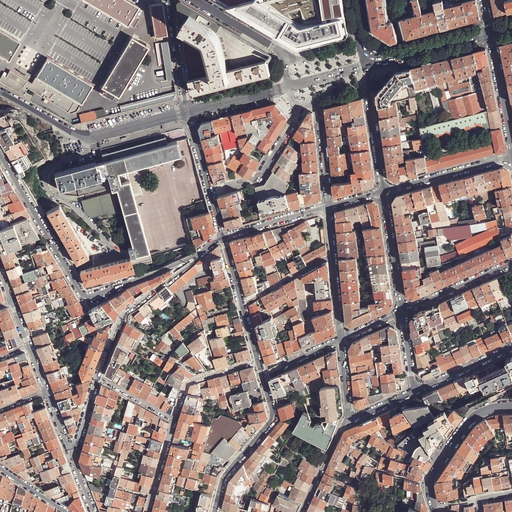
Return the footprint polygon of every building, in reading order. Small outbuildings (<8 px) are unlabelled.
[(85,0),(106,12),(128,25),(130,23),(134,15),(140,7),(128,0),(85,0)] [(343,0),(257,0),(227,8),(263,29),(299,50),(349,37),(343,0)] [(419,0),(413,0),(417,12),(418,11),(419,15),(423,14),(419,0)] [(441,30),(450,27),(445,8),(443,0),(435,2),(436,10),(441,30)] [(481,19),(477,0),(473,0),(464,3),(468,22),(481,19)] [(492,0),(495,16),(508,12),(505,1),(505,0),(492,0)] [(166,23),(163,3),(150,5),(152,16),(155,37),(168,35),(166,23)] [(185,45),(190,80),(193,93),(195,92),(195,95),(270,75),(271,70),(268,61),(269,61),(269,60),(271,56),(222,26),(222,27),(201,14),(182,3),(179,5),(183,29),(185,45)] [(459,25),(468,22),(464,3),(455,5),(459,25)] [(371,15),(372,24),(388,22),(387,15),(386,11),(385,4),(369,7),(371,15)] [(450,27),(459,25),(455,5),(452,6),(449,7),(445,8),(450,27)] [(427,33),(441,30),(436,10),(423,14),(427,33)] [(408,38),(427,33),(423,14),(419,15),(411,17),(410,17),(403,19),(406,28),(408,38)] [(130,23),(134,26),(139,17),(137,15),(136,16),(134,15),(130,23)] [(372,24),(373,31),(392,42),(399,41),(395,27),(395,26),(394,26),(393,23),(389,22),(388,22),(372,24)] [(402,40),(408,38),(406,28),(399,30),(402,40)] [(0,54),(9,60),(20,42),(10,35),(5,33),(0,29),(0,54)] [(149,47),(132,37),(108,77),(103,85),(102,87),(107,90),(115,95),(119,97),(125,88),(127,85),(149,47)] [(162,81),(174,80),(168,41),(156,43),(162,81)] [(511,41),(500,45),(504,64),(511,62),(511,41)] [(486,49),(474,52),(478,68),(483,67),(482,66),(489,65),(486,49)] [(463,55),(468,75),(479,72),(478,69),(478,68),(474,52),(463,55)] [(463,55),(452,58),(457,77),(459,77),(460,77),(461,76),(468,75),(463,55)] [(47,57),(36,76),(82,103),(93,84),(83,78),(78,76),(73,73),(70,71),(68,70),(62,66),(57,63),(47,57)] [(442,60),(447,80),(452,79),(457,77),(452,58),(442,60)] [(442,60),(432,63),(437,83),(443,81),(447,80),(442,60)] [(423,65),(428,85),(437,83),(432,63),(423,65)] [(415,87),(416,89),(425,87),(428,86),(428,85),(423,65),(411,69),(414,80),(415,87)] [(489,65),(482,66),(483,67),(483,69),(483,71),(480,71),(479,72),(481,82),(492,79),(489,65)] [(377,94),(378,103),(390,100),(390,98),(404,82),(414,80),(411,69),(396,73),(377,94)] [(26,92),(28,88),(71,113),(77,111),(82,103),(36,76),(32,84),(10,71),(7,77),(3,75),(0,80),(0,81),(30,99),(32,95),(26,92)] [(479,72),(468,75),(469,77),(469,81),(473,93),(473,94),(473,93),(484,91),(481,82),(479,72)] [(492,79),(481,82),(484,91),(485,96),(495,93),(492,79)] [(449,86),(449,87),(449,88),(450,90),(452,97),(452,99),(473,93),(469,81),(466,82),(465,82),(464,82),(462,83),(459,84),(454,85),(449,86)] [(415,87),(408,89),(411,98),(415,98),(418,97),(416,89),(415,87)] [(444,88),(439,89),(447,121),(478,113),(473,93),(473,94),(473,93),(452,99),(447,100),(447,98),(445,92),(444,88)] [(103,93),(112,99),(115,95),(107,90),(106,91),(105,91),(103,93)] [(484,91),(473,93),(478,113),(488,111),(489,110),(485,96),(484,91)] [(495,93),(485,96),(489,110),(498,108),(495,93)] [(126,105),(128,111),(172,100),(171,94),(126,105)] [(362,98),(350,101),(352,117),(355,116),(365,114),(362,98)] [(350,101),(342,104),(343,113),(343,116),(344,120),(348,120),(353,119),(353,118),(352,117),(350,101)] [(391,103),(379,106),(381,118),(398,114),(396,102),(391,103)] [(243,113),(245,122),(271,116),(271,117),(270,118),(269,120),(269,121),(270,122),(271,123),(272,123),(273,123),(274,122),(271,128),(259,146),(267,151),(288,118),(277,104),(243,113)] [(326,116),(326,118),(341,116),(341,114),(343,113),(342,104),(325,108),(326,116)] [(489,110),(488,111),(489,115),(492,131),(502,129),(498,108),(489,110)] [(96,118),(106,115),(105,109),(95,112),(96,118)] [(82,123),(97,119),(96,118),(95,112),(94,111),(80,115),(82,123)] [(310,111),(299,128),(306,132),(315,131),(314,121),(313,112),(310,111)] [(447,121),(440,123),(438,123),(435,124),(420,128),(420,129),(421,136),(422,137),(422,139),(432,137),(432,138),(431,139),(432,140),(434,142),(435,139),(440,138),(439,137),(444,135),(444,136),(449,135),(449,134),(453,133),(453,134),(454,133),(455,132),(457,132),(458,134),(462,132),(466,130),(466,131),(471,130),(471,129),(479,127),(483,126),(483,127),(488,126),(488,141),(479,144),(479,147),(494,143),(492,131),(489,115),(488,111),(478,113),(447,121)] [(243,113),(233,115),(236,127),(238,134),(248,131),(245,122),(243,113)] [(365,114),(355,116),(356,121),(353,121),(353,125),(366,123),(365,114)] [(398,114),(381,118),(382,127),(399,123),(398,114)] [(216,130),(216,132),(220,131),(225,130),(229,129),(236,127),(233,115),(213,120),(216,130)] [(245,122),(248,131),(248,132),(254,131),(254,133),(250,139),(250,140),(256,144),(258,145),(259,146),(271,128),(266,124),(265,119),(271,117),(271,116),(245,122)] [(327,120),(327,126),(338,125),(342,125),(341,116),(326,118),(327,120)] [(200,128),(203,139),(213,136),(212,132),(212,131),(216,130),(213,120),(203,123),(200,128)] [(353,125),(349,125),(349,126),(350,134),(368,132),(366,123),(353,125)] [(382,127),(383,136),(401,133),(399,123),(382,127)] [(327,126),(328,136),(340,135),(339,132),(339,128),(339,127),(338,125),(327,126)] [(478,143),(477,148),(479,147),(479,144),(488,141),(488,126),(483,127),(486,141),(478,143)] [(225,130),(220,131),(221,134),(223,142),(224,144),(240,140),(240,138),(238,134),(236,127),(229,129),(232,140),(229,141),(225,130)] [(5,128),(0,130),(0,141),(5,149),(10,146),(9,144),(14,142),(5,128)] [(299,128),(294,137),(303,143),(316,141),(315,131),(306,132),(299,128)] [(502,129),(492,131),(494,143),(496,153),(496,154),(506,151),(502,129)] [(368,132),(350,134),(350,135),(351,140),(352,143),(369,140),(368,132)] [(383,136),(385,145),(402,142),(401,133),(383,136)] [(213,136),(203,139),(204,143),(205,147),(221,143),(219,135),(217,135),(214,136),(213,136)] [(328,136),(329,146),(339,145),(343,144),(342,135),(340,135),(328,136)] [(240,140),(242,146),(243,150),(250,140),(250,139),(249,137),(249,136),(240,138),(240,140)] [(168,143),(166,137),(103,154),(104,159),(104,161),(168,143)] [(415,140),(413,141),(413,143),(414,149),(414,150),(421,149),(423,148),(423,145),(422,142),(422,140),(422,139),(419,140),(415,140)] [(240,140),(224,144),(226,151),(229,150),(239,147),(242,146),(240,140)] [(250,140),(243,150),(246,152),(249,154),(253,148),(256,144),(250,140)] [(370,149),(369,140),(352,143),(353,151),(370,149)] [(28,152),(21,141),(18,142),(17,143),(23,154),(26,153),(28,152)] [(181,159),(177,141),(168,143),(104,161),(105,162),(108,176),(111,187),(112,191),(118,190),(121,204),(129,232),(131,238),(133,247),(128,248),(131,258),(132,263),(137,262),(151,258),(152,258),(135,199),(128,174),(181,159)] [(303,143),(303,149),(304,153),(317,151),(316,141),(303,143)] [(402,142),(385,145),(386,154),(403,151),(402,145),(402,144),(402,142)] [(23,154),(17,143),(10,146),(5,149),(11,161),(21,156),(23,154)] [(206,151),(207,156),(222,152),(223,151),(221,143),(205,147),(206,151)] [(408,144),(402,145),(403,151),(409,150),(414,149),(413,143),(412,143),(409,143),(408,144)] [(477,148),(426,161),(427,171),(464,161),(496,153),(494,143),(479,147),(477,148)] [(288,145),(283,154),(297,163),(298,162),(303,153),(301,153),(298,151),(288,145)] [(339,145),(329,146),(330,155),(340,153),(339,145)] [(370,149),(353,151),(354,161),(372,158),(370,149)] [(238,158),(242,160),(243,161),(246,163),(256,170),(261,162),(259,161),(255,158),(253,157),(250,155),(249,154),(246,152),(243,150),(242,150),(238,158)] [(317,151),(304,153),(305,161),(318,160),(317,151)] [(386,154),(387,162),(399,161),(403,160),(405,160),(403,151),(386,154)] [(209,161),(210,165),(224,161),(222,152),(207,156),(209,161)] [(23,154),(21,156),(27,166),(32,163),(26,153),(23,154)] [(340,153),(330,155),(332,175),(343,174),(346,174),(348,173),(346,156),(346,153),(340,153)] [(283,154),(277,163),(292,174),(296,169),(299,164),(297,163),(283,154)] [(27,166),(21,156),(11,161),(18,172),(19,172),(23,169),(27,166)] [(231,162),(229,166),(233,169),(236,171),(243,161),(242,160),(238,158),(235,156),(231,162)] [(419,157),(416,158),(418,174),(423,173),(428,172),(427,171),(426,161),(425,159),(425,156),(423,157),(419,157)] [(372,158),(354,161),(355,164),(356,169),(357,169),(373,167),(372,158)] [(416,158),(406,159),(407,165),(410,177),(414,176),(418,174),(416,158)] [(305,161),(304,162),(305,173),(319,171),(318,160),(305,161)] [(96,162),(55,173),(60,189),(61,189),(102,178),(102,179),(77,186),(80,196),(86,194),(111,187),(108,176),(105,162),(104,161),(97,163),(96,162)] [(224,161),(210,165),(211,170),(213,175),(225,172),(227,171),(224,161)] [(243,161),(236,171),(240,173),(246,163),(243,161)] [(387,162),(389,171),(400,169),(399,166),(400,166),(399,161),(387,162)] [(246,163),(240,173),(245,177),(244,177),(249,180),(256,170),(246,163)] [(277,163),(272,171),(274,172),(287,181),(289,179),(292,174),(277,163)] [(15,191),(0,166),(0,165),(0,190),(2,196),(9,194),(15,191)] [(405,178),(410,177),(407,165),(399,166),(400,169),(401,179),(405,178)] [(374,176),(373,167),(357,169),(357,171),(352,172),(352,173),(353,179),(360,178),(359,176),(363,175),(364,178),(374,176)] [(511,181),(510,171),(503,167),(502,167),(500,168),(504,184),(505,187),(511,185),(511,181)] [(495,169),(491,170),(496,187),(504,184),(500,168),(495,169)] [(400,169),(389,171),(390,176),(396,180),(401,179),(400,169)] [(483,172),(488,189),(496,187),(491,170),(486,172),(483,172)] [(301,173),(302,183),(320,181),(319,171),(305,173),(303,173),(301,173)] [(214,179),(215,185),(218,184),(223,182),(227,182),(225,172),(213,175),(214,179)] [(287,181),(274,172),(265,185),(256,188),(258,198),(259,200),(264,216),(276,212),(291,208),(287,195),(287,192),(290,184),(291,184),(287,181)] [(474,175),(479,191),(488,189),(483,172),(478,174),(474,175)] [(469,193),(469,194),(472,193),(475,193),(479,191),(474,175),(469,176),(465,177),(469,193)] [(364,178),(362,178),(363,189),(371,187),(375,181),(374,176),(364,178)] [(456,180),(460,195),(465,194),(469,193),(465,177),(459,179),(456,180)] [(102,178),(61,189),(61,190),(77,186),(102,179),(102,178)] [(359,190),(363,189),(362,178),(360,178),(353,179),(353,181),(355,191),(359,190)] [(448,182),(452,197),(455,197),(460,195),(456,180),(451,181),(448,182)] [(320,181),(302,183),(303,193),(304,193),(321,191),(320,181)] [(349,181),(333,184),(334,197),(345,194),(355,191),(353,181),(349,181)] [(443,183),(440,184),(443,200),(444,201),(446,200),(452,199),(452,197),(448,182),(443,183)] [(436,185),(431,186),(435,202),(438,202),(443,200),(440,184),(436,185)] [(497,189),(496,190),(498,198),(511,194),(511,185),(505,187),(497,189)] [(427,188),(423,189),(427,205),(435,202),(431,186),(427,188)] [(112,191),(111,187),(86,194),(87,199),(113,192),(112,191)] [(417,190),(413,191),(418,208),(420,208),(427,205),(423,189),(417,190)] [(488,189),(479,191),(480,195),(482,200),(490,198),(488,191),(488,189)] [(121,204),(118,190),(112,191),(113,192),(117,206),(121,204)] [(21,200),(15,191),(9,194),(13,201),(14,202),(21,200)] [(227,194),(219,197),(220,202),(222,208),(229,206),(237,203),(237,201),(242,200),(239,191),(227,194)] [(321,191),(304,193),(306,203),(306,205),(313,203),(322,200),(321,191)] [(409,210),(418,208),(413,191),(409,192),(405,193),(409,210)] [(122,225),(118,212),(117,206),(113,192),(87,199),(81,201),(82,201),(83,205),(84,207),(85,212),(92,218),(96,217),(102,215),(103,216),(102,217),(102,218),(101,220),(101,221),(100,224),(101,226),(102,228),(104,230),(122,225)] [(298,192),(287,195),(291,208),(291,209),(297,207),(302,206),(302,205),(299,193),(298,192)] [(393,201),(395,214),(406,211),(409,210),(405,193),(402,194),(397,195),(393,201)] [(2,196),(1,196),(5,204),(13,201),(9,194),(2,196)] [(511,194),(498,198),(499,207),(500,207),(503,206),(511,203),(511,194)] [(25,208),(21,200),(14,202),(8,205),(11,212),(12,213),(25,208)] [(443,200),(438,202),(440,212),(446,211),(446,209),(444,201),(443,200)] [(371,217),(372,220),(381,218),(379,206),(373,202),(370,203),(368,203),(371,217)] [(435,202),(427,205),(429,211),(430,215),(438,213),(435,202)] [(237,203),(229,206),(231,212),(233,219),(241,216),(239,210),(237,203)] [(362,205),(358,206),(361,219),(362,220),(363,219),(371,217),(368,203),(362,205)] [(511,203),(503,206),(504,211),(504,213),(511,210),(511,203)] [(481,218),(486,217),(483,204),(472,207),(474,212),(476,219),(476,220),(478,219),(480,219),(481,218)] [(74,230),(59,205),(48,212),(62,237),(74,230)] [(229,206),(222,208),(223,212),(224,214),(231,212),(229,206)] [(346,209),(347,221),(352,220),(355,220),(361,219),(358,206),(352,208),(346,209)] [(30,217),(25,208),(12,213),(16,223),(28,218),(30,217)] [(340,211),(336,212),(337,222),(347,221),(346,209),(340,211)] [(406,211),(395,214),(397,224),(412,221),(411,216),(411,214),(410,214),(407,215),(406,211)] [(429,211),(419,214),(421,220),(422,224),(431,222),(430,215),(429,211)] [(438,213),(430,215),(431,222),(433,229),(437,228),(450,227),(448,219),(447,216),(446,211),(440,212),(438,213)] [(212,219),(210,212),(191,217),(194,229),(196,229),(198,228),(202,227),(213,224),(212,219)] [(231,212),(224,214),(225,221),(233,219),(231,212)] [(233,219),(225,221),(226,224),(228,230),(244,225),(241,216),(233,219)] [(457,217),(448,219),(450,227),(459,226),(458,222),(457,217)] [(39,238),(28,218),(16,223),(11,225),(9,226),(6,227),(1,229),(0,229),(0,245),(0,247),(2,252),(13,248),(17,247),(27,243),(31,241),(33,240),(39,238)] [(381,218),(372,220),(372,222),(373,224),(375,224),(376,225),(376,227),(382,227),(381,218)] [(443,235),(451,241),(472,237),(472,232),(478,231),(478,230),(484,229),(493,227),(497,225),(497,221),(496,219),(488,221),(484,222),(481,222),(478,223),(477,223),(468,224),(459,226),(450,227),(437,228),(438,231),(440,233),(443,235)] [(337,222),(338,232),(353,230),(352,220),(347,221),(337,222)] [(421,220),(412,221),(414,230),(421,229),(423,228),(422,224),(421,220)] [(303,223),(296,227),(299,232),(301,231),(310,225),(306,221),(302,222),(303,223)] [(397,224),(398,233),(414,230),(412,221),(397,224)] [(215,229),(213,224),(202,227),(203,232),(204,237),(205,241),(216,232),(215,229)] [(464,240),(455,244),(456,245),(459,250),(462,256),(464,255),(465,254),(467,254),(489,244),(490,243),(501,238),(500,235),(499,235),(499,233),(498,228),(498,226),(497,225),(493,227),(479,234),(472,237),(464,240)] [(289,231),(297,246),(306,242),(300,233),(299,232),(296,227),(289,231)] [(367,228),(364,229),(367,238),(383,236),(382,227),(376,227),(374,228),(374,227),(367,228)] [(472,237),(479,234),(493,227),(484,229),(478,230),(478,231),(472,232),(472,237)] [(275,229),(272,230),(277,242),(284,238),(283,235),(284,235),(284,234),(281,228),(275,229)] [(433,229),(429,229),(429,237),(437,235),(438,235),(438,231),(437,228),(433,229)] [(89,255),(74,230),(62,237),(77,262),(89,255)] [(268,231),(264,233),(268,244),(269,245),(269,246),(276,243),(277,242),(272,230),(268,231)] [(338,232),(339,241),(357,239),(356,230),(353,230),(338,232)] [(398,233),(399,241),(417,238),(415,233),(414,230),(398,233)] [(289,231),(284,234),(284,235),(283,235),(284,238),(286,240),(291,250),(294,249),(297,246),(289,231)] [(250,249),(250,250),(252,249),(257,248),(268,244),(264,233),(255,235),(247,237),(250,249)] [(508,256),(511,254),(511,241),(510,236),(510,235),(501,239),(503,244),(508,256)] [(367,238),(366,238),(367,244),(368,246),(385,245),(383,236),(367,238)] [(205,241),(204,237),(193,240),(195,245),(195,247),(196,249),(205,241)] [(243,238),(240,240),(243,251),(247,250),(250,249),(247,237),(243,238)] [(399,241),(401,251),(418,248),(417,238),(399,241)] [(357,239),(339,241),(340,249),(358,248),(357,239)] [(240,240),(231,242),(233,248),(235,253),(243,251),(240,240)] [(286,240),(279,244),(279,245),(283,255),(291,250),(286,240)] [(306,242),(297,246),(299,249),(300,252),(301,253),(303,257),(312,252),(306,242)] [(312,252),(303,257),(308,264),(316,260),(327,254),(326,244),(323,246),(312,252)] [(503,244),(491,249),(497,261),(508,256),(503,244)] [(36,249),(32,250),(34,253),(39,267),(43,266),(44,265),(46,265),(56,261),(53,255),(50,250),(46,245),(36,249)] [(220,245),(213,251),(215,259),(218,258),(223,257),(222,253),(220,245)] [(279,245),(270,249),(271,251),(275,260),(283,255),(279,245)] [(385,245),(368,246),(369,255),(386,254),(385,245)] [(438,245),(426,247),(427,253),(429,265),(430,265),(437,264),(442,263),(441,258),(441,256),(438,245)] [(16,257),(13,248),(2,252),(0,253),(2,258),(3,261),(12,258),(16,257)] [(358,248),(340,249),(340,258),(357,257),(359,256),(358,248)] [(402,257),(420,254),(419,250),(418,248),(401,251),(402,257)] [(252,249),(250,250),(253,258),(256,257),(261,255),(261,253),(259,253),(258,254),(257,251),(255,252),(253,252),(252,249)] [(491,249),(467,260),(473,272),(497,261),(491,249)] [(237,262),(249,259),(247,250),(243,251),(235,253),(236,258),(237,262)] [(441,258),(442,263),(447,263),(457,258),(462,256),(459,250),(454,252),(441,256),(441,258)] [(215,259),(213,251),(206,256),(207,261),(211,260),(214,259),(215,259)] [(271,251),(261,256),(264,264),(265,267),(276,262),(275,260),(271,251)] [(386,254),(369,255),(370,263),(387,262),(386,254)] [(207,261),(206,256),(196,265),(200,264),(203,263),(207,261)] [(224,260),(223,257),(218,258),(220,265),(217,266),(215,267),(217,274),(218,280),(229,277),(227,272),(226,268),(224,260)] [(303,257),(296,260),(300,269),(304,266),(308,264),(303,257)] [(357,257),(340,258),(341,259),(341,262),(342,269),(358,267),(357,257)] [(16,266),(12,258),(3,261),(5,266),(6,270),(16,266)] [(132,263),(131,258),(97,267),(101,280),(112,277),(118,275),(130,272),(134,271),(132,263)] [(153,263),(151,258),(137,262),(139,267),(153,263)] [(238,267),(240,271),(253,267),(254,266),(252,258),(249,259),(237,262),(238,267)] [(402,261),(404,269),(418,267),(417,259),(402,261)] [(294,261),(291,263),(295,272),(297,270),(300,269),(296,260),(294,261)] [(467,260),(441,272),(446,284),(473,272),(467,260)] [(60,269),(56,261),(46,265),(49,273),(60,269)] [(315,268),(303,275),(304,281),(308,280),(316,280),(330,278),(328,261),(315,268)] [(387,262),(370,263),(371,267),(372,273),(389,271),(387,262)] [(196,265),(194,266),(199,273),(202,271),(200,264),(196,265)] [(23,273),(19,265),(17,266),(16,266),(6,270),(8,275),(10,278),(19,275),(21,274),(22,274),(23,273)] [(199,273),(194,266),(191,269),(196,275),(199,273)] [(418,267),(404,269),(405,278),(420,276),(422,275),(423,275),(431,272),(428,266),(421,267),(420,267),(418,267)] [(39,267),(36,268),(23,273),(22,274),(22,275),(24,279),(25,282),(26,282),(34,279),(43,275),(39,267)] [(101,280),(97,267),(95,267),(81,271),(84,285),(94,282),(101,280)] [(253,267),(240,271),(241,275),(242,279),(256,275),(253,267)] [(342,269),(343,279),(359,278),(358,267),(342,269)] [(433,271),(431,272),(432,274),(438,288),(446,284),(441,272),(439,268),(438,269),(433,271)] [(64,276),(60,269),(49,273),(52,281),(64,276)] [(191,269),(188,271),(193,277),(196,275),(191,269)] [(174,273),(172,270),(165,273),(160,276),(162,281),(174,273)] [(188,271),(185,274),(190,280),(193,277),(188,271)] [(389,271),(372,273),(373,281),(390,280),(389,271)] [(276,273),(268,277),(269,281),(270,286),(279,280),(281,280),(281,279),(278,272),(276,273)] [(185,274),(181,277),(186,283),(190,280),(185,274)] [(432,274),(424,278),(425,281),(430,291),(438,288),(432,274)] [(21,280),(19,275),(10,278),(12,283),(13,287),(22,283),(21,280)] [(43,275),(34,279),(36,284),(37,287),(38,286),(45,284),(45,283),(47,283),(48,282),(46,279),(44,280),(43,275)] [(256,275),(242,279),(243,283),(244,287),(258,284),(256,275)] [(69,284),(64,276),(52,281),(51,281),(54,290),(58,289),(69,284)] [(162,281),(160,276),(154,278),(147,281),(151,288),(155,286),(162,281)] [(420,276),(405,278),(406,286),(417,285),(421,283),(420,276)] [(186,283),(181,277),(178,279),(183,286),(186,283)] [(230,280),(229,277),(218,280),(215,281),(212,282),(214,290),(231,285),(230,280)] [(497,277),(489,281),(497,298),(505,294),(497,277)] [(343,279),(344,290),(360,289),(359,278),(343,279)] [(178,279),(175,282),(180,288),(183,286),(178,279)] [(284,286),(291,298),(298,294),(296,282),(296,279),(293,280),(287,284),(284,286)] [(390,280),(373,281),(374,290),(391,289),(390,280)] [(144,293),(151,288),(147,281),(143,282),(137,285),(139,287),(144,293)] [(258,284),(244,287),(246,292),(248,298),(259,292),(270,286),(269,281),(261,283),(258,284)] [(304,281),(296,282),(298,294),(299,298),(299,299),(306,298),(307,298),(305,283),(304,281)] [(330,281),(317,283),(315,283),(317,297),(332,296),(330,281)] [(422,295),(430,291),(425,281),(421,283),(417,285),(422,295)] [(481,285),(489,302),(497,298),(489,281),(481,285)] [(15,292),(16,295),(29,290),(26,282),(25,282),(22,283),(13,287),(15,292)] [(175,282),(172,285),(177,291),(180,288),(175,282)] [(38,286),(39,289),(41,288),(43,292),(41,294),(41,295),(49,292),(45,284),(38,286)] [(74,292),(69,284),(58,289),(61,298),(61,297),(65,296),(74,292)] [(130,303),(135,299),(132,296),(137,291),(135,290),(139,287),(137,285),(134,286),(127,289),(122,293),(130,303)] [(170,286),(168,288),(173,294),(177,291),(172,285),(170,286)] [(417,285),(406,286),(407,295),(414,299),(422,295),(417,285)] [(480,303),(481,305),(489,302),(481,285),(473,288),(480,303)] [(166,286),(160,291),(163,295),(162,296),(165,300),(173,294),(168,288),(166,286)] [(278,289),(273,292),(280,304),(281,304),(286,301),(287,300),(291,298),(284,286),(278,289)] [(468,303),(470,307),(480,303),(473,288),(464,292),(468,303)] [(61,298),(58,289),(54,290),(49,292),(52,301),(61,298)] [(360,289),(344,290),(345,301),(360,300),(361,300),(360,289)] [(391,289),(374,290),(376,298),(393,297),(391,289)] [(18,300),(19,303),(32,298),(32,296),(29,290),(16,295),(18,300)] [(215,307),(211,291),(197,295),(198,297),(200,305),(197,305),(198,307),(201,316),(204,315),(203,312),(203,311),(215,307)] [(52,301),(49,292),(41,295),(36,297),(35,298),(38,307),(44,304),(42,299),(46,297),(48,303),(52,301)] [(78,300),(74,292),(65,296),(67,303),(68,304),(78,300)] [(268,308),(269,311),(271,310),(280,304),(273,292),(267,296),(262,298),(268,308)] [(452,298),(455,309),(457,309),(461,307),(468,303),(464,292),(452,298)] [(120,295),(118,296),(127,306),(129,304),(130,303),(122,293),(120,295)] [(505,294),(497,298),(499,303),(507,299),(505,294)] [(160,295),(159,295),(151,302),(156,309),(165,302),(161,297),(160,295)] [(114,298),(109,301),(119,313),(127,306),(118,296),(114,298)] [(393,297),(376,298),(377,300),(377,302),(380,314),(390,310),(393,303),(393,297)] [(511,309),(511,297),(507,300),(507,299),(499,303),(502,308),(504,313),(510,310),(511,309)] [(22,309),(23,313),(38,307),(35,298),(32,298),(19,303),(22,309)] [(291,298),(287,300),(291,308),(295,305),(293,301),(291,298)] [(306,298),(299,299),(300,304),(300,306),(301,311),(299,312),(300,313),(304,321),(305,321),(311,319),(307,313),(306,298)] [(443,316),(443,317),(456,313),(455,309),(452,298),(440,303),(440,305),(443,316)] [(497,298),(489,302),(491,307),(499,303),(497,298)] [(361,301),(361,307),(370,306),(370,303),(369,301),(369,299),(367,299),(363,300),(362,300),(361,300),(360,300),(361,301)] [(85,312),(78,300),(68,304),(67,305),(68,306),(69,307),(73,315),(74,317),(85,312)] [(332,300),(315,302),(317,316),(333,310),(332,300)] [(360,300),(345,301),(346,310),(353,309),(359,308),(361,307),(361,301),(360,300)] [(105,303),(101,305),(112,318),(115,321),(119,313),(109,301),(105,303)] [(165,302),(156,309),(155,310),(156,312),(159,310),(166,304),(165,302)] [(197,305),(197,303),(189,302),(188,306),(192,312),(194,311),(198,307),(197,305)] [(251,310),(253,316),(260,312),(259,311),(257,304),(256,302),(253,304),(250,305),(251,310)] [(377,302),(370,303),(370,306),(371,309),(372,318),(380,314),(377,302)] [(489,302),(481,305),(483,310),(491,307),(489,302)] [(149,306),(146,303),(139,308),(141,310),(146,317),(147,316),(150,314),(153,312),(149,306)] [(468,303),(461,307),(463,313),(471,310),(470,307),(468,303)] [(94,308),(89,311),(90,314),(92,319),(96,327),(104,323),(112,318),(101,305),(94,308)] [(440,305),(433,307),(433,308),(431,308),(434,318),(443,316),(440,305)] [(10,313),(8,307),(0,310),(0,322),(3,331),(4,330),(15,326),(14,322),(11,314),(10,313)] [(25,317),(26,321),(41,315),(38,307),(23,313),(25,317)] [(287,312),(286,313),(289,318),(291,316),(299,312),(297,308),(296,307),(287,312)] [(431,308),(427,309),(429,319),(429,321),(431,328),(431,329),(438,327),(445,325),(444,320),(443,317),(443,316),(434,318),(431,308)] [(502,308),(494,312),(494,313),(495,317),(502,314),(504,313),(502,308)] [(353,309),(346,310),(347,322),(353,326),(356,325),(355,317),(354,312),(353,309)] [(371,309),(362,313),(364,321),(372,318),(371,309)] [(427,330),(431,328),(429,321),(428,322),(427,321),(429,319),(427,309),(415,315),(411,321),(414,336),(427,330)] [(146,317),(141,310),(140,311),(135,316),(140,322),(146,317)] [(317,316),(315,317),(318,327),(319,330),(334,324),(333,310),(317,316)] [(459,315),(457,316),(459,323),(460,324),(467,320),(474,317),(471,310),(463,313),(459,315)] [(254,320),(256,325),(258,324),(263,321),(260,312),(253,316),(254,320)] [(194,318),(191,313),(189,315),(180,322),(179,323),(178,324),(175,326),(179,331),(195,318),(194,318)] [(286,313),(275,319),(278,324),(285,320),(289,318),(286,313)] [(362,313),(355,317),(356,325),(364,321),(362,313)] [(28,326),(29,329),(43,324),(46,322),(43,314),(41,315),(26,321),(28,326)] [(230,324),(227,314),(216,317),(217,321),(219,327),(230,324)] [(298,314),(292,317),(295,324),(301,322),(298,314)] [(457,315),(444,320),(445,325),(445,327),(459,323),(457,316),(457,315)] [(217,321),(216,317),(208,319),(202,321),(205,330),(206,333),(210,332),(208,324),(217,321)] [(263,321),(258,324),(260,332),(262,338),(271,336),(274,335),(277,334),(275,325),(278,324),(275,319),(273,317),(271,318),(269,318),(263,321)] [(474,317),(467,320),(471,328),(477,325),(474,317)] [(203,326),(199,318),(194,320),(196,325),(197,325),(199,328),(203,326)] [(96,327),(92,319),(86,322),(85,322),(86,324),(89,332),(97,329),(96,327)] [(285,320),(278,324),(281,333),(287,331),(284,323),(286,322),(285,320)] [(305,321),(304,321),(301,322),(295,324),(296,329),(299,338),(301,337),(308,334),(307,329),(305,321)] [(510,341),(511,339),(511,335),(507,325),(506,322),(503,324),(502,324),(498,326),(499,328),(501,331),(506,342),(510,341)] [(142,339),(145,333),(128,323),(124,332),(137,340),(140,341),(141,340),(142,339)] [(89,332),(86,324),(80,327),(79,328),(79,329),(82,336),(89,332)] [(319,330),(313,332),(317,342),(335,334),(334,324),(319,330)] [(4,330),(5,333),(8,332),(9,335),(6,336),(7,339),(18,335),(16,329),(15,326),(4,330)] [(179,331),(175,326),(170,330),(175,335),(177,339),(178,339),(181,337),(182,336),(179,331)] [(391,326),(389,327),(390,338),(391,343),(399,342),(398,334),(398,332),(398,329),(391,326)] [(382,330),(383,339),(390,338),(389,327),(382,330)] [(438,327),(431,329),(431,330),(433,335),(433,336),(434,336),(440,333),(438,327)] [(226,336),(223,328),(217,330),(219,338),(224,337),(226,336)] [(82,336),(79,329),(73,332),(72,333),(75,340),(82,336)] [(296,329),(290,330),(292,338),(293,340),(299,338),(296,329)] [(382,330),(370,335),(372,344),(376,343),(379,343),(382,342),(383,342),(383,339),(382,330)] [(427,330),(414,336),(415,345),(428,338),(427,331),(427,330)] [(446,330),(440,333),(442,341),(445,340),(447,339),(448,339),(448,337),(446,330)] [(106,341),(110,333),(107,331),(105,331),(103,335),(98,333),(96,338),(106,341)] [(497,333),(493,335),(498,346),(502,344),(506,342),(501,331),(497,333)] [(50,342),(46,332),(33,337),(35,343),(37,347),(50,342)] [(137,340),(124,332),(121,338),(119,343),(123,346),(130,350),(131,350),(136,341),(137,340)] [(304,348),(317,342),(313,332),(308,334),(301,337),(304,348)] [(75,340),(72,333),(65,336),(66,337),(68,343),(75,340)] [(440,333),(434,336),(434,338),(436,342),(436,344),(439,343),(440,342),(442,341),(440,333)] [(20,340),(18,335),(7,339),(5,340),(6,344),(11,342),(14,348),(22,344),(20,340)] [(163,341),(169,345),(170,344),(173,341),(168,335),(167,337),(165,336),(164,338),(165,339),(163,341)] [(362,339),(363,349),(372,347),(372,344),(370,335),(362,339)] [(493,335),(484,339),(490,350),(494,348),(498,346),(493,335)] [(262,338),(259,339),(262,348),(273,345),(271,336),(262,338)] [(102,350),(106,341),(96,338),(94,337),(90,345),(102,350)] [(202,338),(200,337),(195,340),(193,341),(188,345),(195,354),(207,345),(204,342),(202,338)] [(226,346),(224,337),(219,338),(212,340),(212,342),(214,347),(214,349),(226,346)] [(295,352),(304,348),(301,337),(299,338),(293,340),(292,340),(295,352)] [(428,338),(415,345),(416,353),(424,350),(428,348),(430,347),(428,338)] [(350,349),(350,354),(364,351),(363,349),(362,339),(353,342),(350,349)] [(484,339),(477,342),(482,353),(486,351),(490,350),(484,339)] [(6,344),(5,340),(0,341),(0,349),(1,353),(4,351),(9,350),(6,344)] [(163,341),(162,340),(156,349),(159,352),(161,349),(163,350),(164,351),(169,345),(163,341)] [(288,341),(286,342),(289,354),(295,352),(292,340),(288,341)] [(190,350),(184,342),(177,350),(177,351),(181,356),(190,350)] [(282,343),(281,343),(277,344),(277,345),(279,349),(279,351),(281,358),(289,354),(286,342),(282,343)] [(382,344),(383,350),(383,353),(401,350),(399,342),(391,343),(388,343),(386,343),(384,344),(382,344)] [(477,342),(469,346),(474,357),(478,355),(482,353),(477,342)] [(117,348),(106,374),(113,379),(117,372),(118,370),(122,363),(123,363),(125,359),(127,354),(128,354),(130,350),(123,346),(119,343),(117,348)] [(90,345),(89,345),(80,368),(79,371),(81,376),(83,382),(90,379),(97,363),(102,350),(90,345)] [(171,353),(174,349),(169,345),(164,351),(166,352),(170,354),(171,353)] [(249,349),(248,345),(243,346),(243,347),(239,348),(239,350),(232,352),(232,354),(236,353),(242,351),(244,350),(249,349)] [(273,345),(262,348),(263,352),(264,356),(276,352),(273,345)] [(229,355),(226,346),(214,349),(215,352),(216,357),(217,358),(226,355),(229,355)] [(469,346),(461,350),(466,361),(470,359),(474,357),(469,346)] [(458,348),(452,351),(458,364),(463,362),(466,361),(461,350),(460,347),(458,348)] [(250,353),(249,349),(244,350),(242,351),(236,353),(239,363),(252,359),(250,353)] [(337,349),(327,354),(329,368),(339,367),(337,349)] [(41,360),(43,363),(57,358),(54,352),(53,350),(39,355),(41,360)] [(131,350),(130,350),(128,354),(127,354),(125,359),(123,363),(128,366),(136,353),(134,352),(131,350)] [(401,350),(383,353),(383,354),(384,361),(387,360),(393,360),(402,359),(401,350)] [(424,350),(416,353),(418,362),(427,358),(424,350)] [(452,351),(444,355),(450,368),(455,366),(458,364),(452,351)] [(27,356),(25,352),(20,354),(15,356),(17,362),(18,361),(20,360),(27,357),(27,356)] [(267,365),(278,360),(277,358),(277,356),(276,352),(264,356),(265,359),(267,365)] [(363,354),(351,357),(352,367),(367,364),(370,363),(376,362),(376,360),(376,359),(375,355),(375,354),(375,353),(373,354),(372,352),(363,354)] [(443,353),(435,357),(436,359),(437,361),(442,371),(446,370),(450,368),(444,355),(443,353)] [(161,358),(154,354),(150,358),(150,359),(163,367),(166,362),(165,361),(161,358)] [(327,354),(315,359),(319,370),(322,369),(329,368),(327,354)] [(226,355),(217,358),(214,359),(217,369),(219,368),(223,367),(225,366),(229,365),(226,355)] [(10,358),(7,360),(8,365),(17,362),(15,356),(10,358)] [(197,370),(203,367),(194,356),(190,358),(186,361),(188,363),(197,370)] [(176,360),(171,357),(164,369),(169,372),(176,360)] [(45,369),(46,372),(60,367),(57,358),(43,363),(45,369)] [(427,358),(418,362),(419,371),(430,366),(430,364),(427,358)] [(299,367),(305,382),(321,374),(319,370),(315,359),(299,367)] [(402,359),(393,360),(393,362),(395,370),(395,372),(404,371),(402,359)] [(8,365),(7,360),(2,361),(0,362),(0,367),(1,370),(6,368),(9,367),(8,365)] [(18,361),(17,362),(8,365),(9,367),(11,371),(20,368),(18,361)] [(376,362),(378,374),(381,374),(385,373),(383,361),(382,361),(376,362)] [(438,373),(442,371),(437,361),(430,364),(430,366),(434,375),(438,373)] [(376,362),(370,363),(370,365),(371,371),(372,376),(378,374),(376,362)] [(31,366),(30,364),(23,367),(25,372),(32,370),(31,366)] [(352,367),(352,372),(367,368),(368,367),(367,365),(367,364),(352,367)] [(430,366),(419,371),(420,375),(426,379),(430,377),(434,375),(430,366)] [(502,369),(494,372),(499,384),(501,384),(511,378),(511,373),(508,366),(502,369)] [(63,376),(60,367),(46,372),(48,377),(49,381),(63,376)] [(189,377),(196,375),(191,373),(187,370),(180,367),(177,370),(189,377)] [(246,369),(241,371),(244,381),(257,377),(256,372),(254,367),(246,369)] [(294,379),(297,388),(306,384),(305,382),(299,367),(290,371),(294,379)] [(329,368),(322,369),(325,377),(340,375),(339,367),(329,368)] [(33,372),(32,370),(25,372),(23,373),(22,373),(21,372),(20,368),(11,371),(14,378),(15,382),(15,383),(18,382),(22,380),(34,375),(33,372)] [(120,384),(126,374),(118,370),(117,372),(113,379),(113,380),(117,382),(120,384)] [(185,379),(189,377),(177,370),(173,374),(183,380),(185,379)] [(233,373),(229,374),(232,383),(233,384),(241,382),(241,380),(239,374),(238,371),(233,373)] [(273,387),(276,397),(287,393),(283,384),(294,379),(290,371),(271,379),(273,387)] [(360,374),(353,376),(353,380),(368,376),(369,376),(368,371),(363,372),(363,373),(361,373),(360,374)] [(499,384),(494,372),(487,376),(480,379),(483,386),(485,391),(498,385),(499,384)] [(129,389),(136,378),(129,374),(128,373),(127,373),(126,374),(120,384),(125,387),(129,389)] [(385,373),(381,374),(382,383),(394,381),(394,378),(393,373),(388,373),(387,373),(385,373)] [(471,387),(473,390),(480,387),(483,386),(480,379),(478,374),(476,375),(475,373),(471,375),(467,377),(471,387)] [(173,374),(172,374),(167,382),(172,385),(174,386),(180,389),(182,384),(183,380),(173,374)] [(35,378),(34,375),(22,380),(24,386),(28,385),(36,381),(35,378)] [(67,380),(65,375),(63,376),(49,381),(51,385),(52,387),(67,381),(67,380)] [(230,384),(227,375),(221,377),(224,387),(230,385),(230,384)] [(341,384),(340,375),(325,377),(328,386),(331,385),(341,384)] [(353,380),(354,390),(367,387),(370,387),(369,384),(369,381),(368,376),(353,380)] [(455,382),(459,392),(471,387),(467,377),(466,376),(461,379),(455,382)] [(219,377),(215,378),(219,393),(223,391),(225,391),(225,390),(224,387),(221,377),(219,377)] [(259,381),(257,377),(244,381),(245,383),(247,391),(248,390),(260,387),(259,381)] [(15,382),(14,378),(5,381),(7,387),(9,386),(9,384),(15,382)] [(141,381),(136,378),(129,389),(134,392),(138,394),(145,382),(141,381)] [(219,393),(215,378),(211,380),(209,380),(210,386),(213,394),(219,393)] [(511,378),(501,384),(501,385),(500,386),(502,389),(504,389),(504,388),(505,387),(507,390),(511,387),(511,378)] [(87,390),(90,379),(83,382),(76,385),(79,393),(87,390)] [(155,384),(147,379),(145,381),(145,382),(153,387),(155,384)] [(323,379),(307,386),(310,393),(326,386),(323,379)] [(38,385),(36,381),(28,385),(31,393),(39,389),(39,387),(38,385)] [(69,387),(67,381),(52,387),(53,391),(54,393),(69,387)] [(394,381),(382,383),(383,387),(383,389),(384,392),(388,392),(397,390),(396,381),(394,381)] [(153,387),(145,382),(138,394),(142,397),(146,399),(151,392),(153,388),(153,387)] [(438,389),(443,399),(452,396),(457,393),(459,392),(455,382),(446,385),(438,389)] [(18,389),(16,384),(9,386),(7,387),(13,400),(17,398),(21,397),(18,389)] [(107,387),(102,384),(99,394),(109,396),(111,389),(107,387)] [(196,391),(196,384),(193,385),(191,385),(188,394),(196,395),(196,394),(196,391)] [(31,393),(28,385),(24,386),(21,388),(18,389),(21,397),(29,393),(31,393)] [(306,385),(298,389),(298,390),(299,390),(302,397),(310,394),(310,393),(307,386),(306,385)] [(310,394),(302,397),(304,401),(306,408),(307,408),(309,414),(312,420),(314,424),(323,422),(329,420),(340,417),(344,412),(342,398),(342,391),(341,387),(331,388),(331,385),(328,386),(326,386),(310,393),(310,394)] [(498,385),(485,391),(488,398),(499,393),(497,391),(499,390),(502,389),(500,386),(499,386),(498,385)] [(179,393),(180,389),(174,386),(172,390),(170,393),(177,398),(179,393)] [(213,394),(210,386),(205,388),(203,388),(201,389),(202,391),(203,395),(204,397),(207,396),(210,395),(213,394)] [(13,400),(7,387),(0,389),(0,392),(4,403),(9,401),(13,400)] [(56,398),(57,401),(68,397),(71,396),(73,395),(70,387),(69,387),(54,393),(56,398)] [(367,387),(354,390),(355,399),(366,396),(368,396),(367,387)] [(155,389),(153,388),(151,392),(159,396),(160,395),(160,393),(159,392),(155,389)] [(116,404),(119,394),(115,391),(111,389),(109,396),(107,403),(115,406),(116,404)] [(424,397),(427,402),(437,399),(443,400),(443,399),(438,389),(435,390),(427,394),(424,396),(424,397)] [(79,393),(78,398),(78,404),(79,403),(84,402),(87,390),(79,393)] [(232,395),(231,395),(231,396),(233,402),(234,405),(229,406),(230,410),(232,417),(233,418),(234,419),(235,419),(236,418),(236,417),(243,415),(242,413),(240,408),(252,405),(251,403),(250,398),(248,390),(247,391),(232,395)] [(159,396),(151,392),(146,399),(151,402),(154,404),(159,396)] [(368,396),(366,396),(367,405),(383,398),(381,392),(379,393),(375,394),(373,395),(368,396)] [(176,402),(177,398),(170,393),(169,395),(167,399),(166,401),(175,406),(176,402)] [(109,396),(99,394),(96,403),(106,406),(106,405),(107,403),(109,396)] [(198,405),(200,396),(196,395),(188,394),(187,396),(185,402),(198,405)] [(226,395),(226,394),(224,395),(221,396),(220,396),(220,397),(222,406),(223,407),(229,405),(228,401),(226,396),(226,395)] [(163,397),(160,395),(159,396),(154,404),(159,406),(162,408),(166,401),(167,399),(163,397)] [(366,396),(355,399),(355,405),(361,408),(367,405),(366,396)] [(71,406),(68,397),(57,401),(59,405),(61,410),(69,407),(71,406)] [(131,401),(130,400),(125,414),(132,416),(133,413),(136,403),(131,401)] [(175,406),(166,401),(162,408),(168,411),(172,414),(175,406)] [(265,405),(264,401),(255,404),(257,412),(267,410),(265,405)] [(34,409),(31,402),(23,405),(26,411),(26,412),(27,414),(30,413),(34,411),(35,411),(34,409)] [(198,405),(185,402),(185,404),(183,408),(182,411),(195,413),(196,414),(196,412),(197,408),(198,405)] [(106,406),(96,403),(92,416),(108,420),(109,421),(113,408),(109,407),(106,406)] [(138,405),(136,403),(133,413),(139,416),(142,407),(138,405)] [(281,414),(282,420),(295,415),(295,414),(292,404),(292,403),(279,408),(281,414)] [(428,404),(403,407),(425,442),(429,448),(431,446),(434,450),(440,441),(445,434),(435,416),(428,404)] [(466,405),(460,407),(467,413),(470,407),(467,404),(466,405)] [(26,411),(23,405),(18,407),(13,409),(17,418),(21,416),(20,414),(26,411)] [(48,411),(46,407),(45,407),(42,408),(41,409),(38,410),(35,411),(34,411),(35,414),(37,419),(38,423),(51,418),(48,411)] [(73,415),(69,407),(61,410),(62,414),(64,418),(73,415)] [(144,408),(142,407),(139,416),(140,417),(144,418),(147,410),(144,408)] [(17,418),(13,409),(8,410),(5,412),(9,422),(17,418)] [(452,423),(455,428),(460,421),(464,416),(462,415),(460,413),(454,409),(449,409),(448,410),(447,413),(452,423)] [(150,412),(147,410),(144,418),(144,419),(152,422),(153,421),(155,414),(150,412)] [(253,413),(250,414),(252,423),(258,428),(262,424),(268,416),(268,414),(267,410),(257,412),(255,412),(253,413)] [(397,413),(391,416),(392,422),(395,431),(412,423),(404,410),(398,413),(397,413)] [(448,429),(452,423),(447,413),(445,410),(435,416),(445,434),(448,429)] [(195,413),(182,411),(179,419),(189,421),(190,421),(193,422),(195,413)] [(9,422),(5,412),(0,413),(0,427),(8,425),(10,424),(9,422)] [(79,420),(81,412),(75,414),(73,415),(64,418),(66,424),(67,427),(75,424),(75,423),(75,421),(79,420)] [(297,426),(294,431),(299,434),(328,448),(332,439),(334,434),(325,430),(326,427),(323,422),(314,424),(311,423),(312,420),(309,414),(305,412),(298,424),(297,426)] [(378,416),(382,426),(390,423),(387,412),(384,414),(378,416)] [(31,416),(30,413),(27,414),(26,414),(21,416),(17,418),(23,433),(24,436),(18,438),(21,448),(24,447),(28,445),(29,447),(41,442),(32,420),(31,416)] [(132,416),(125,414),(122,423),(126,424),(129,425),(130,423),(132,416)] [(158,416),(155,414),(153,421),(156,423),(160,424),(162,418),(158,416)] [(242,446),(254,434),(248,428),(242,423),(240,421),(235,419),(234,419),(221,414),(217,418),(216,418),(212,417),(210,426),(205,443),(203,451),(210,453),(213,454),(214,455),(218,456),(221,457),(222,458),(230,461),(242,446)] [(252,423),(250,414),(245,415),(243,415),(246,418),(252,423)] [(295,415),(282,420),(286,422),(297,426),(298,424),(295,415)] [(106,427),(108,420),(92,416),(91,422),(102,426),(106,427)] [(369,421),(360,424),(371,431),(372,432),(373,430),(382,426),(378,416),(369,421)] [(326,427),(325,430),(334,434),(340,417),(329,420),(326,427)] [(496,418),(487,420),(492,428),(501,427),(505,426),(504,417),(498,418),(496,418)] [(51,420),(51,418),(38,423),(41,429),(41,428),(53,424),(51,420)] [(170,422),(162,418),(160,424),(168,428),(169,424),(170,422)] [(252,423),(246,418),(242,423),(248,428),(252,423)] [(38,423),(37,419),(32,420),(41,442),(46,440),(41,428),(41,429),(38,423)] [(187,430),(188,426),(189,421),(179,419),(177,427),(175,436),(181,437),(185,438),(186,434),(186,431),(187,430)] [(482,421),(478,424),(488,438),(495,434),(492,428),(487,420),(486,419),(482,421)] [(276,427),(269,435),(275,439),(287,426),(285,423),(282,420),(276,427)] [(101,430),(102,426),(91,422),(88,432),(99,436),(101,430)] [(139,426),(139,425),(136,424),(130,423),(129,425),(127,433),(134,434),(136,435),(139,426)] [(160,424),(156,423),(154,428),(152,427),(152,428),(151,427),(150,429),(154,430),(166,433),(167,430),(168,428),(160,424)] [(203,442),(207,425),(197,423),(196,423),(195,426),(192,437),(192,439),(196,441),(203,442)] [(258,428),(252,423),(248,428),(254,434),(255,432),(258,428)] [(55,431),(53,424),(41,428),(46,440),(57,436),(55,431)] [(76,428),(75,424),(67,427),(69,432),(70,434),(75,433),(76,428)] [(345,431),(342,438),(351,444),(353,440),(370,432),(371,431),(360,424),(356,426),(345,431)] [(472,430),(483,445),(488,438),(478,424),(475,427),(472,430)] [(117,441),(124,443),(124,441),(127,433),(122,431),(116,430),(113,440),(117,441)] [(165,438),(166,433),(154,430),(152,439),(152,440),(164,443),(165,438)] [(466,438),(478,452),(483,445),(472,430),(470,433),(466,438)] [(299,434),(294,431),(289,439),(291,439),(294,439),(296,438),(298,436),(299,434)] [(98,446),(101,436),(99,436),(88,432),(85,442),(98,446)] [(373,432),(369,442),(384,452),(391,455),(390,456),(393,457),(396,452),(399,448),(392,445),(373,432)] [(127,433),(124,441),(131,443),(132,439),(147,442),(148,438),(147,438),(144,437),(141,436),(138,436),(137,435),(136,435),(134,434),(127,433)] [(397,441),(398,444),(409,435),(408,433),(407,434),(406,434),(404,436),(397,441)] [(14,436),(14,434),(4,438),(2,439),(3,444),(6,443),(15,440),(16,439),(14,436)] [(266,439),(262,443),(269,447),(273,443),(275,439),(269,435),(266,439)] [(57,436),(46,440),(50,451),(51,450),(62,447),(59,440),(57,436)] [(172,444),(179,446),(181,437),(175,436),(174,439),(172,444)] [(396,436),(389,440),(392,445),(399,448),(398,444),(397,441),(396,436)] [(342,438),(337,447),(345,454),(350,445),(351,444),(342,438)] [(463,444),(458,450),(474,462),(479,454),(478,452),(466,438),(463,444)] [(152,440),(150,448),(161,451),(163,446),(164,443),(152,440)] [(116,443),(114,450),(119,451),(121,452),(122,449),(124,443),(117,441),(116,443)] [(131,445),(131,443),(124,441),(124,443),(122,449),(129,450),(129,449),(131,445)] [(203,451),(205,443),(203,442),(196,441),(194,449),(202,451),(203,451)] [(96,454),(98,446),(85,442),(83,451),(96,454)] [(425,442),(422,444),(419,446),(417,449),(416,452),(415,455),(416,456),(421,458),(426,450),(427,451),(429,448),(425,442)] [(259,446),(256,450),(263,454),(269,447),(262,443),(259,446)] [(186,458),(190,448),(179,446),(172,444),(171,449),(169,454),(181,457),(186,458)] [(31,458),(28,447),(24,448),(22,449),(23,452),(25,458),(26,460),(30,458),(31,458)] [(63,449),(62,447),(51,450),(54,458),(64,454),(63,449)] [(272,449),(269,447),(263,454),(265,456),(266,456),(272,449)] [(337,447),(333,457),(341,461),(345,454),(337,447)] [(149,450),(148,454),(148,455),(159,458),(160,455),(161,451),(150,448),(149,450)] [(357,448),(351,454),(358,458),(359,459),(364,453),(357,448)] [(399,448),(396,452),(401,454),(397,461),(401,462),(404,454),(402,453),(401,452),(402,450),(399,448)] [(432,453),(429,448),(427,451),(426,450),(421,458),(427,460),(430,456),(432,453)] [(129,452),(129,450),(122,449),(121,452),(120,457),(122,457),(127,458),(129,452)] [(194,449),(193,453),(198,454),(197,456),(192,455),(191,459),(194,460),(199,461),(202,451),(194,449)] [(253,453),(250,457),(260,464),(265,456),(263,454),(256,450),(253,453)] [(295,450),(294,452),(304,458),(310,462),(311,461),(307,459),(308,457),(299,452),(298,453),(295,450)] [(454,457),(450,462),(465,469),(468,470),(474,462),(458,450),(454,457)] [(93,463),(96,454),(83,451),(80,460),(93,463)] [(208,463),(210,453),(203,451),(202,451),(199,461),(207,463),(208,463)] [(20,453),(17,454),(15,455),(8,458),(1,460),(0,461),(9,466),(23,461),(23,459),(20,453)] [(359,459),(358,461),(360,462),(362,462),(364,464),(365,464),(370,457),(364,453),(359,459)] [(66,457),(64,454),(54,458),(45,461),(46,463),(43,464),(42,463),(41,463),(44,471),(49,469),(58,466),(60,465),(62,464),(67,462),(66,457)] [(158,461),(159,458),(148,455),(144,454),(141,462),(142,463),(157,466),(158,461)] [(180,462),(181,457),(169,454),(168,458),(167,464),(179,467),(179,465),(180,462)] [(31,458),(30,458),(34,466),(41,463),(38,455),(31,458)] [(265,456),(260,464),(261,465),(263,466),(266,461),(268,458),(266,456),(265,456)] [(391,459),(381,456),(380,458),(379,463),(383,464),(389,466),(391,459)] [(432,462),(427,460),(421,458),(416,456),(411,465),(427,469),(429,466),(432,462)] [(500,456),(491,457),(492,466),(492,469),(493,470),(501,469),(500,456)] [(247,461),(244,464),(251,482),(256,473),(258,470),(259,469),(261,465),(260,464),(250,457),(247,461)] [(333,457),(329,465),(337,468),(339,470),(342,471),(344,466),(346,463),(341,461),(333,457)] [(191,459),(186,458),(184,466),(184,468),(191,470),(194,460),(191,459)] [(290,461),(284,458),(283,459),(281,464),(280,465),(286,469),(290,461)] [(310,462),(304,458),(299,467),(302,469),(304,471),(314,477),(318,468),(310,462)] [(391,459),(389,466),(398,468),(399,467),(401,462),(397,461),(391,459)] [(99,476),(102,466),(98,465),(93,463),(80,460),(83,467),(85,472),(94,474),(99,476)] [(205,472),(207,463),(199,461),(194,460),(191,470),(199,472),(205,473),(205,472)] [(23,461),(9,466),(17,472),(26,469),(27,468),(24,461),(23,461)] [(69,466),(67,462),(62,464),(64,469),(66,474),(71,472),(69,466)] [(362,462),(360,462),(359,465),(357,471),(356,474),(362,477),(366,465),(365,464),(364,464),(362,462)] [(465,469),(450,462),(448,465),(445,469),(454,474),(462,477),(465,469)] [(44,471),(41,463),(34,466),(35,469),(37,473),(41,472),(44,471)] [(157,466),(142,463),(140,471),(139,472),(154,476),(155,471),(157,466)] [(178,475),(180,467),(179,467),(167,464),(165,468),(164,472),(174,474),(178,475)] [(242,467),(237,472),(244,487),(251,483),(251,482),(244,464),(242,467)] [(490,464),(482,467),(483,474),(491,473),(491,469),(490,466),(490,464)] [(329,465),(325,473),(333,476),(337,468),(329,465)] [(366,465),(362,477),(365,478),(367,479),(368,478),(371,474),(372,472),(374,468),(374,467),(366,465)] [(427,469),(411,465),(409,471),(423,475),(424,473),(427,469)] [(61,475),(58,466),(49,469),(52,478),(54,478),(59,476),(61,475)] [(122,471),(123,468),(120,467),(117,466),(116,470),(114,475),(120,477),(122,471)] [(221,472),(224,468),(219,467),(215,466),(214,469),(213,472),(213,474),(212,475),(218,476),(221,472)] [(188,478),(191,470),(184,468),(182,475),(182,476),(188,478)] [(255,486),(253,487),(258,498),(262,492),(265,488),(261,485),(265,480),(269,482),(271,479),(275,474),(266,468),(255,486)] [(27,472),(26,469),(17,472),(26,478),(29,476),(29,475),(28,474),(27,472)] [(52,478),(49,469),(44,471),(41,472),(44,480),(44,481),(47,480),(52,478)] [(441,475),(437,481),(452,479),(454,474),(445,469),(441,475)] [(197,477),(199,472),(191,470),(188,478),(196,480),(197,477)] [(314,477),(304,471),(300,478),(310,485),(314,477)] [(409,471),(407,477),(419,480),(421,477),(423,475),(409,471)] [(72,475),(71,472),(66,474),(63,475),(61,475),(59,476),(61,480),(62,484),(66,483),(74,480),(72,475)] [(152,481),(154,476),(139,472),(138,476),(142,477),(140,483),(144,484),(151,486),(152,481)] [(174,476),(174,474),(164,472),(163,476),(162,480),(171,483),(172,481),(174,476)] [(229,485),(227,492),(237,495),(239,491),(244,489),(244,487),(237,472),(235,474),(230,480),(229,485)] [(380,472),(376,472),(378,482),(385,482),(384,473),(383,473),(380,472)] [(216,481),(218,476),(212,475),(211,475),(210,474),(205,473),(203,479),(203,481),(209,483),(216,484),(216,481)] [(325,473),(322,480),(332,485),(333,483),(334,481),(336,478),(333,476),(325,473)] [(386,474),(384,473),(385,482),(392,483),(393,483),(393,482),(392,475),(386,474)] [(483,474),(474,476),(475,482),(477,492),(482,491),(488,490),(494,489),(492,478),(491,474),(491,473),(483,474)] [(454,474),(452,479),(459,482),(462,477),(454,474)] [(113,480),(113,479),(111,485),(118,487),(118,485),(121,477),(120,477),(114,475),(113,480)] [(186,486),(188,478),(182,476),(180,476),(180,477),(178,484),(184,486),(186,486)] [(502,477),(501,477),(502,488),(507,487),(510,487),(509,476),(502,477)] [(10,482),(2,477),(1,481),(0,483),(0,499),(4,501),(10,482)] [(127,487),(129,480),(127,479),(124,478),(123,478),(121,477),(118,485),(127,487)] [(495,478),(492,478),(494,489),(498,489),(502,488),(501,477),(495,478)] [(47,480),(50,489),(57,486),(55,482),(54,478),(52,478),(47,480)] [(194,488),(196,480),(188,478),(186,486),(194,488)] [(310,485),(300,478),(297,486),(307,492),(310,485)] [(436,486),(437,491),(453,488),(452,479),(437,481),(436,483),(436,486)] [(75,482),(74,480),(66,483),(67,486),(68,489),(70,493),(73,492),(78,490),(77,488),(76,484),(75,482)] [(134,489),(136,482),(129,480),(127,487),(134,489)] [(160,484),(159,489),(169,492),(172,492),(175,483),(174,483),(171,483),(162,480),(160,484)] [(285,480),(282,485),(286,487),(285,488),(289,489),(292,484),(290,483),(285,480)] [(322,480),(319,487),(329,491),(330,490),(332,485),(322,480)] [(420,483),(408,480),(408,489),(412,490),(419,491),(422,492),(421,486),(420,483)] [(18,487),(10,482),(4,501),(11,504),(18,487)] [(140,483),(136,482),(134,489),(141,491),(144,484),(140,483)] [(385,482),(378,482),(380,492),(387,492),(386,489),(386,488),(385,487),(385,486),(385,482)] [(468,485),(468,486),(469,493),(477,492),(475,482),(471,482),(472,484),(468,485)] [(101,493),(102,487),(89,483),(91,487),(92,490),(101,493)] [(215,488),(216,484),(209,483),(207,492),(213,493),(215,488)] [(273,483),(271,488),(275,490),(278,492),(280,487),(273,483)] [(149,493),(151,486),(144,484),(141,491),(147,493),(149,493)] [(348,487),(346,491),(351,493),(352,493),(352,491),(355,492),(356,487),(354,486),(349,484),(348,487)] [(118,487),(111,485),(108,495),(109,495),(115,496),(117,489),(118,487)] [(297,486),(295,485),(293,490),(304,496),(305,496),(307,492),(297,486)] [(45,490),(52,495),(61,492),(60,491),(59,488),(58,486),(57,486),(50,489),(48,489),(45,490)] [(25,492),(18,487),(11,504),(17,507),(20,507),(25,492)] [(268,487),(265,493),(272,497),(275,490),(271,488),(268,487)] [(319,487),(315,495),(328,501),(342,507),(346,499),(343,497),(334,493),(333,493),(329,491),(319,487)] [(196,511),(202,492),(197,489),(194,488),(187,511),(196,511)] [(453,488),(437,491),(437,494),(438,501),(459,497),(458,488),(453,488)] [(125,492),(117,489),(115,496),(123,499),(125,492)] [(158,493),(156,498),(171,501),(174,502),(176,493),(172,492),(169,492),(159,489),(158,493)] [(104,499),(105,494),(104,493),(102,493),(101,493),(92,490),(94,496),(95,499),(100,500),(100,499),(101,499),(101,498),(104,499)] [(293,490),(290,497),(302,503),(305,496),(304,496),(293,490)] [(33,498),(25,492),(20,507),(28,510),(33,498)] [(69,499),(71,502),(75,498),(76,498),(73,492),(70,493),(67,494),(69,499)] [(132,494),(125,492),(123,499),(124,499),(129,500),(130,501),(132,494)] [(211,502),(213,495),(207,493),(205,493),(202,492),(196,511),(208,511),(210,509),(211,502)] [(226,496),(225,500),(239,503),(240,496),(237,495),(227,492),(226,496)] [(265,493),(262,492),(259,500),(270,503),(272,497),(265,493)] [(290,497),(280,493),(277,498),(276,500),(274,505),(275,505),(278,506),(279,507),(284,509),(290,511),(297,511),(302,503),(290,497)] [(139,496),(132,494),(130,501),(138,503),(139,496)] [(115,496),(109,495),(107,502),(107,504),(108,504),(109,504),(112,505),(115,496)] [(189,497),(183,495),(181,504),(186,505),(189,497)] [(315,495),(312,502),(323,508),(324,508),(328,501),(315,495)] [(86,511),(83,504),(80,496),(76,498),(75,498),(71,503),(70,504),(68,506),(77,511),(86,511)] [(123,499),(115,496),(112,505),(121,508),(123,501),(124,499),(123,499)] [(146,498),(139,496),(138,503),(145,505),(146,502),(147,498),(146,498)] [(33,511),(37,501),(33,498),(28,510),(27,511),(33,511)] [(170,503),(171,501),(168,500),(156,498),(155,501),(154,506),(165,509),(168,509),(169,510),(169,508),(170,503)] [(257,500),(251,499),(251,500),(249,509),(247,511),(267,511),(270,503),(259,500),(257,500)] [(348,500),(346,499),(342,507),(343,508),(352,511),(354,502),(348,500)] [(239,503),(225,500),(223,510),(232,511),(236,511),(238,507),(238,506),(239,503)] [(354,502),(352,511),(360,511),(362,506),(363,506),(363,505),(363,502),(354,500),(354,502)] [(417,500),(415,509),(425,511),(424,511),(429,511),(428,507),(426,502),(418,500),(417,500)] [(484,503),(485,511),(501,511),(504,511),(504,510),(503,500),(499,501),(489,503),(484,503)] [(45,511),(47,507),(37,501),(33,511),(45,511)] [(96,501),(98,506),(98,507),(99,508),(100,508),(100,507),(106,509),(107,507),(108,504),(107,504),(106,503),(105,503),(104,503),(96,501)] [(312,502),(307,511),(310,511),(321,511),(323,508),(312,502)] [(145,505),(138,503),(136,506),(138,507),(136,511),(137,511),(143,511),(144,509),(145,505)] [(465,503),(454,505),(454,511),(465,511),(465,506),(465,503)]
